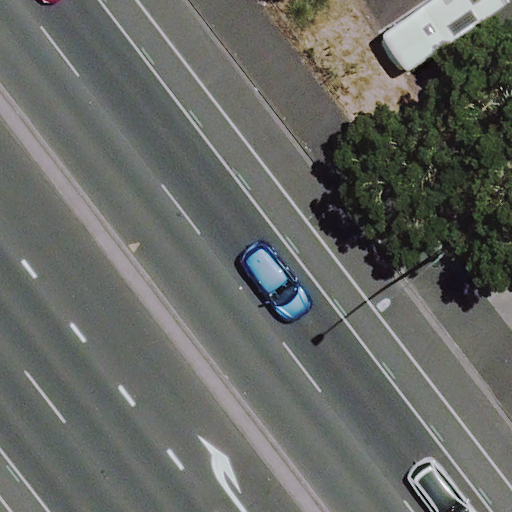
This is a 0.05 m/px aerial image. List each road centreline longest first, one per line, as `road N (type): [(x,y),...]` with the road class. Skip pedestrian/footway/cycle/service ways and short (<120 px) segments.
road 1 (secondary): [(23,0),(414,511)]
road 2 (secondary): [(165,511),(0,297)]
